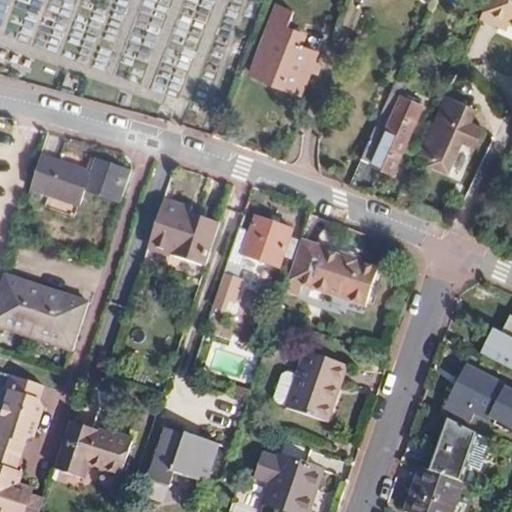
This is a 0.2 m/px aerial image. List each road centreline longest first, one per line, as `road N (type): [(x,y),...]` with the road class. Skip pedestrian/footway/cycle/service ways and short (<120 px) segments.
road 1 (residential): [(450,248),(248,170),(0,97)]
road 2 (residential): [(361,511),(450,248)]
